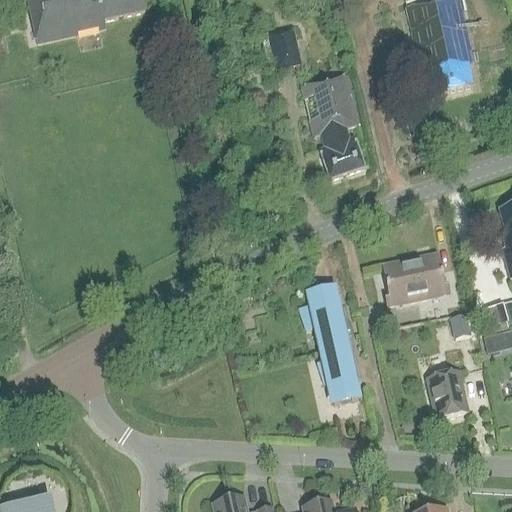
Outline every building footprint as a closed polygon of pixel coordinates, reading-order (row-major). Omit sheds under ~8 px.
[(103,24),(143,16),(139,0),(24,0),(34,47),(76,38),(75,33),(97,29),(98,33),(105,31),(103,24)] [(473,65),(459,0),(457,0),(403,10),(417,73),(425,72),(430,98),(472,90),(466,66),(473,65)] [(272,75),(299,68),(290,32),(264,38),(272,75)] [(396,77),(399,92),(416,88),(412,73),(396,77)] [(312,141),(315,140),(317,139),(321,151),(319,152),(329,184),(361,173),(350,141),(347,142),(344,132),(356,128),(345,82),(299,91),(312,141)] [(511,210),(500,213),(506,237),(502,238),(506,251),(503,251),(511,282),(511,281),(511,210)] [(437,257),(409,263),(417,305),(449,298),(447,288),(444,289),(437,257)] [(417,305),(409,263),(381,269),(387,301),(384,302),(386,312),(417,305)] [(321,357),(345,352),(332,293),(308,299),(310,309),(298,312),(305,335),(316,332),(321,357)] [(481,332),(504,326),(499,308),(476,315),(481,332)] [(452,342),(467,339),(462,318),(447,322),(452,342)] [(356,403),(345,352),(321,357),(323,365),(316,367),(323,389),(328,388),(333,408),(356,403)] [(436,423),(466,416),(457,377),(427,384),(436,423)] [(270,511),(271,511),(269,511),(245,511),(243,501),(211,508),(212,511),(270,511)]
